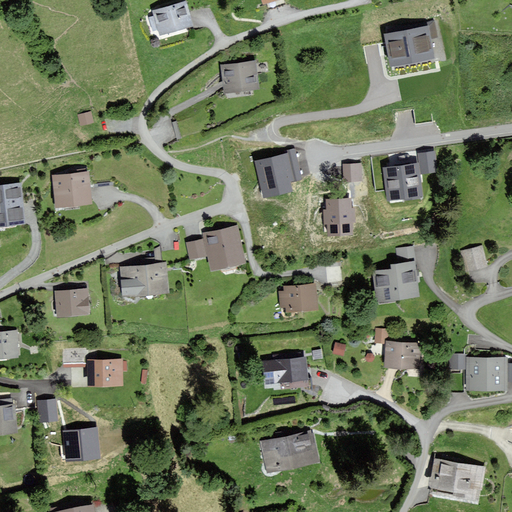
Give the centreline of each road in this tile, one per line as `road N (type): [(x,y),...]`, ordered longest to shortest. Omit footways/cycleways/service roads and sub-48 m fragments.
road 1 (residential): [(0,296),(229,203),(227,177),(183,167),(149,141),(149,101),(179,73),(245,35),(367,0)]
road 2 (residential): [(511,128),(314,151)]
road 3 (residential): [(405,511),(436,419),(446,409),(511,399)]
